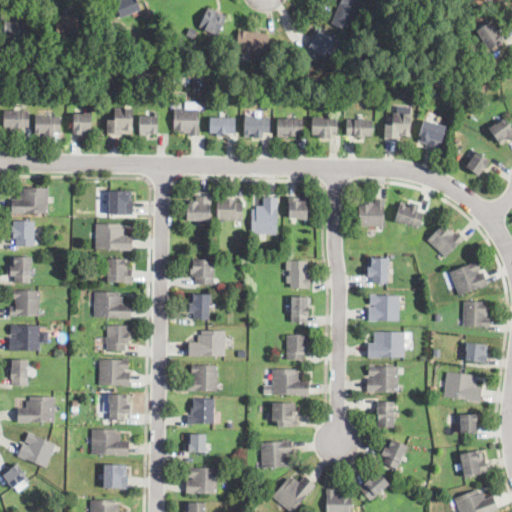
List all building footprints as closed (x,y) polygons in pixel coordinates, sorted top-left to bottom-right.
[(141,0),(146,9),(123,19),(121,15),(116,17),(112,8),(118,6),(117,5),(124,2),(125,4),(131,1),(130,0),(141,0)] [(352,27),(350,33),(330,24),(335,13),(340,0),(353,0),(362,4),(352,27)] [(221,30),(218,36),(199,28),(208,7),(227,16),(221,30)] [(64,34),(57,36),(53,18),(77,12),(81,30),(64,34)] [(490,50),(489,51),(476,30),(492,20),(505,41),(490,50)] [(0,40),(0,24),(4,24),(4,21),(27,21),(26,39),(0,40)] [(197,32),(194,39),(186,36),(189,27),(198,31),(197,32)] [(324,56),(323,58),(306,46),(308,43),(318,28),(335,39),(324,56)] [(239,31),(249,32),(249,31),(269,34),(266,54),(251,52),(250,55),(243,54),(241,54),(241,52),(236,51),(239,31)] [(456,70),(452,72),(449,65),(455,61),(459,68),(456,70)] [(309,72),(302,76),(298,69),(305,65),(309,72)] [(491,102),(485,106),(481,101),(487,97),(491,102)] [(411,112),(411,106),(396,104),(396,111),(411,112)] [(132,109),(132,133),(108,133),(108,121),(114,121),(115,109),(132,109)] [(199,124),(199,133),(199,136),(192,136),(190,136),(190,131),(188,131),(188,133),(180,133),(180,131),(173,131),(173,109),(199,109),(199,124)] [(29,124),(29,126),(24,126),(24,129),(3,128),(4,110),(30,111),(29,124)] [(157,116),(157,121),(157,133),(150,134),(139,134),(139,117),(139,116),(154,116),(154,112),(158,112),(157,116)] [(92,113),(92,134),(74,134),(74,116),(74,114),(84,114),(84,113),(92,113)] [(410,114),(409,135),(398,135),(398,140),(383,139),(384,124),(392,124),(392,113),(410,114)] [(44,115),(44,117),(60,117),(60,131),(55,131),(55,138),(46,138),(46,133),(35,133),(35,115),(44,115)] [(270,132),(270,133),(263,133),(263,137),(253,137),(253,135),(244,135),(244,116),(253,116),(253,117),(269,117),(270,132)] [(321,117),(321,119),(337,119),(337,134),(331,134),(330,139),(318,139),(318,136),(311,136),(311,117),(321,117)] [(235,133),(235,134),(209,134),(210,118),(236,118),(235,133)] [(508,124),(511,127),(511,128),(511,136),(501,145),(488,129),(495,123),(495,124),(503,118),(508,124)] [(303,133),(303,135),(289,135),(289,137),(277,137),(277,119),(303,119),(303,133)] [(371,120),(371,136),(364,136),(364,138),(360,138),(360,136),(346,136),(346,119),(371,120)] [(439,149),(438,151),(426,147),(427,144),(417,141),(423,120),(425,120),(446,126),(439,149)] [(485,171),(483,169),(479,175),(466,166),(477,151),(490,160),(486,166),(488,167),(485,171)] [(49,188),(49,197),(48,214),(12,213),(12,212),(12,199),(20,199),(20,192),(24,192),(24,187),(49,188)] [(127,192),(127,194),(131,194),(131,200),(133,200),(133,214),(109,214),(109,191),(127,191),(127,192)] [(211,201),(210,206),(210,221),(186,220),(186,208),(186,203),(189,203),(189,201),(197,201),(197,196),(211,197),(211,201)] [(233,199),(236,199),(235,202),(243,202),(242,221),(217,220),(217,199),(224,199),(224,197),(233,197),(233,199)] [(279,205),(278,217),(278,235),(251,234),(251,232),(252,210),(256,210),(256,206),(264,206),(264,197),(279,197),(279,205)] [(307,213),(307,219),(299,219),(299,218),(289,218),(289,201),(289,197),(299,198),(299,201),(307,202),(307,213)] [(385,200),(385,207),(385,226),(358,226),(359,205),(366,205),(366,202),(374,202),(374,205),(376,205),(376,200),(385,200)] [(418,206),(418,211),(424,213),(420,227),(395,220),(399,205),(409,207),(410,204),(418,206)] [(35,222),(35,227),(34,246),(16,246),(16,238),(14,238),(14,235),(11,235),(11,226),(13,226),(13,221),(35,221),(35,222)] [(133,247),(132,250),(95,249),(96,223),(120,224),(120,228),(124,228),(124,235),(133,236),(133,247)] [(444,226),(447,229),(449,227),(455,232),(453,235),(455,236),(458,232),(465,239),(447,258),(428,241),(443,225),(444,226)] [(389,265),(387,265),(387,283),(373,283),(373,275),(366,275),(366,265),(371,266),(371,256),(389,256),(389,265)] [(33,257),(33,266),(31,266),(31,275),(30,275),(30,282),(15,282),(15,275),(10,275),(10,266),(14,266),(14,262),(11,262),(11,257),(33,257)] [(131,262),(131,268),(128,268),(128,269),(132,269),(132,282),(131,282),(108,282),(108,268),(108,259),(128,259),(128,262),(131,262)] [(215,263),(214,266),(214,284),(195,284),(196,278),(193,278),(193,275),(190,275),(190,265),(192,266),(192,259),(214,260),(215,263)] [(307,262),(307,270),(305,270),(305,278),(309,278),(309,287),(280,287),(280,286),(280,261),(307,261),(307,262)] [(476,272),(477,274),(483,272),(488,285),(459,295),(450,272),(471,264),(471,263),(477,261),(481,270),(476,272)] [(39,290),(39,307),(39,316),(10,316),(10,315),(10,306),(16,306),(16,298),(13,298),(13,290),(39,290)] [(131,315),(131,318),(94,317),(95,292),(95,291),(119,292),(119,296),(123,296),(123,303),(131,304),(131,315)] [(211,295),(211,303),(209,303),(209,320),(195,319),(195,313),(188,313),(189,303),(193,303),(193,294),(211,294),(211,295)] [(376,295),(376,296),(399,296),(399,321),(368,321),(368,307),(375,307),(375,305),(370,305),(370,295),(376,295)] [(311,308),(308,308),(308,322),(291,322),(291,314),(291,297),(311,297),(311,308)] [(488,314),(487,316),(486,316),(486,318),(489,318),(490,319),(490,327),(463,326),(464,301),(485,302),(485,307),(488,307),(488,314)] [(40,332),(40,341),(40,351),(9,350),(10,337),(16,337),(16,334),(11,334),(11,325),(41,325),(40,332)] [(131,331),(131,340),(129,340),(129,343),(126,343),(126,350),(107,349),(107,325),(129,326),(129,331),(131,331)] [(404,355),(367,355),(367,342),(374,342),(374,330),(405,331),(404,355)] [(226,335),(226,337),(226,356),(188,356),(188,355),(188,342),(198,342),(198,335),(202,335),(202,331),(226,331),(226,335)] [(310,349),(310,350),(308,350),(308,352),(305,352),(305,359),(287,359),(287,335),(308,335),(308,341),(310,341),(310,349)] [(486,359),(485,364),(465,362),(467,351),(466,351),(467,342),(488,345),(486,359)] [(130,362),(130,369),(124,369),(124,372),(130,372),(130,386),(99,385),(100,364),(100,359),(130,359),(130,362)] [(29,365),(28,369),(28,386),(10,385),(10,370),(10,369),(11,369),(12,368),(12,360),(29,360),(29,365)] [(214,365),(215,365),(218,365),(218,390),(188,390),(188,382),(195,382),(195,373),(191,373),(191,365),(214,365)] [(375,365),(375,366),(398,366),(398,368),(398,392),(367,392),(367,378),(374,378),(374,376),(369,376),(369,365),(375,365)] [(309,394),(309,396),(272,395),(272,393),(273,369),(296,369),(297,370),(297,373),(301,373),(300,381),(309,381),(309,394)] [(480,400),(480,402),(444,396),(448,371),(478,376),(476,387),(482,388),(480,400)] [(131,404),(131,405),(131,414),(124,414),(124,420),(110,420),(110,402),(108,402),(109,394),(128,395),(128,404),(131,404)] [(20,422),(18,422),(18,408),(27,408),(27,400),(30,400),(30,396),(55,396),(55,422),(20,422)] [(215,399),(214,411),(214,423),(187,423),(187,415),(193,415),(193,414),(191,414),(190,404),(193,404),(193,398),(215,399)] [(379,402),(384,402),(394,402),(394,427),(378,426),(378,417),(376,417),(376,408),(378,408),(378,402),(379,402)] [(297,426),(297,427),(276,427),(276,420),(272,420),(272,403),(296,403),(296,414),(297,414),(297,426)] [(477,414),(477,422),(480,422),(480,425),(480,426),(477,426),(477,432),(461,432),(460,414),(477,414)] [(129,441),(129,443),(129,455),(92,455),(92,429),(117,429),(117,433),(121,433),(120,441),(129,441)] [(56,445),(53,451),(47,468),(18,456),(20,452),(23,443),(29,446),(30,443),(25,442),(29,433),(56,444),(56,445)] [(205,443),(205,449),(210,449),(210,453),(188,452),(188,444),(190,444),(191,435),(206,436),(205,443)] [(287,455),(287,457),(291,456),(291,467),(262,468),(261,443),(292,440),(292,454),(287,454),(287,455)] [(409,446),(406,455),(404,454),(399,469),(384,464),(386,458),(382,456),(385,447),(388,448),(391,440),(409,446)] [(483,456),(484,459),(485,459),(487,472),(464,477),(460,455),(461,454),(482,450),(483,456)] [(29,484),(22,490),(19,492),(15,487),(13,489),(3,476),(11,470),(10,469),(17,464),(18,463),(29,476),(25,479),(29,484)] [(127,474),(127,475),(128,475),(128,488),(104,488),(104,465),(127,465),(127,474)] [(217,476),(217,484),(217,493),(186,492),(186,480),(193,480),(193,478),(188,477),(188,467),(217,467),(217,476)] [(379,472),(389,483),(390,484),(371,501),(364,494),(361,491),(366,485),(364,483),(370,478),(372,479),(379,472)] [(311,481),(315,484),(317,485),(295,511),(291,511),(273,498),(288,478),(292,480),(294,478),(300,482),(305,476),(311,481)] [(335,489),(336,493),(337,493),(337,492),(345,492),(345,494),(352,494),(352,511),(327,511),(327,489),(335,489)] [(478,490),(479,494),(482,492),(485,499),(492,496),(497,508),(486,511),(460,511),(455,499),(477,490),(478,490)] [(90,511),(91,499),(115,500),(115,504),(119,505),(119,511),(90,511)] [(205,511),(189,511),(189,502),(205,503),(205,511)]
